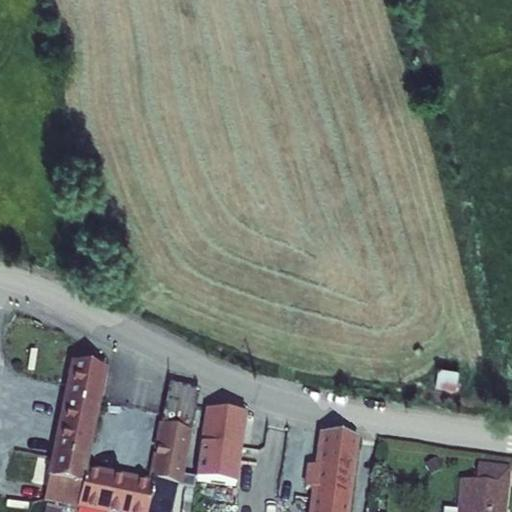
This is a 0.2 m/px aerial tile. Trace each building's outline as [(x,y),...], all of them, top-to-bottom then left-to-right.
[(82,364),(53,502),(85,509),(93,473),(115,371),(82,364)] [(158,486),(93,473),(85,509),(100,511),(182,511),(207,392),(179,386),(158,486)] [(216,412),(205,480),(241,486),(252,418),(216,412)] [(357,511),(367,439),(334,435),(330,469),(320,468),(317,491),(327,492),(324,511),(357,511)] [(511,511),(511,466),(488,464),(487,481),(473,480),(471,505),(458,504),(456,511),(511,511)]
